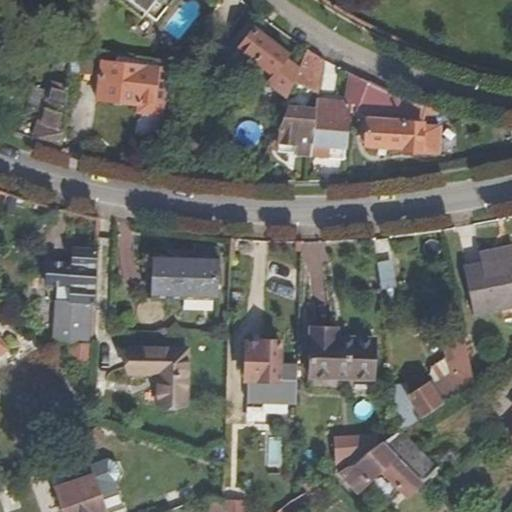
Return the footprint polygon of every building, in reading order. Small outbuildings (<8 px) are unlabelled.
[(18,0),(43,18),(45,3),(40,0),(18,0)] [(117,0),(132,12),(136,7),(153,20),(170,0),(117,0)] [(286,96),(297,68),(282,57),(286,51),(254,26),(238,46),(251,56),(245,63),(242,67),(262,83),(264,80),(286,96)] [(82,46),(70,43),(68,70),(79,72),(82,46)] [(251,56),(238,46),(232,53),(245,63),(251,56)] [(305,48),(297,68),(319,80),(322,57),(305,48)] [(162,116),(168,68),(100,59),(95,97),(138,102),(138,106),(144,106),(151,115),(162,116)] [(315,107),(311,151),(344,152),(348,105),(357,106),(367,81),(348,71),(344,99),(316,98),(315,107)] [(357,106),(356,107),(363,110),(374,110),(380,105),(388,89),(367,81),(357,106)] [(46,104),(42,140),(60,145),(66,85),(50,83),(49,104),(46,104)] [(279,149),(311,151),(315,107),(288,105),(280,124),(279,149)] [(369,140),(369,143),(403,145),(403,150),(422,151),(424,123),(405,121),(405,119),(370,117),(369,131),(364,131),(363,140),(369,140)] [(95,345),(99,253),(75,252),(74,267),(50,266),(49,288),(58,289),(56,339),(72,343),(95,345)] [(156,296),(221,297),(222,257),(157,256),(156,296)] [(511,307),(511,258),(466,271),(478,318),(511,307)] [(0,320),(0,357),(14,348),(0,328),(0,323),(2,322),(0,320)] [(311,325),(311,374),(375,374),(375,337),(338,337),(338,326),(311,325)] [(400,432),(404,429),(471,386),(467,364),(462,332),(443,335),(446,356),(446,364),(432,374),(408,388),(408,379),(394,380),(400,432)] [(302,403),(303,366),(285,365),(286,341),(267,340),(266,343),(254,343),(252,377),(255,378),(253,400),(302,403)] [(95,345),(72,343),(71,364),(94,365),(95,345)] [(161,405),(190,406),(191,350),(132,349),(132,374),(161,374),(161,405)] [(424,365),(432,374),(446,364),(446,356),(427,360),(424,365)] [(481,361),(467,364),(471,386),(483,377),(481,361)] [(396,455),(424,484),(440,468),(404,429),(400,432),(385,442),(396,455)] [(338,473),(378,446),(378,435),(336,436),(337,451),(338,473)] [(378,446),(338,473),(357,493),(396,455),(385,442),(378,446)] [(107,511),(101,493),(116,488),(108,461),(71,474),(74,484),(58,489),(65,511),(107,511)] [(314,483),(317,487),(323,483),(320,479),(314,483)] [(218,493),(202,499),(207,511),(227,511),(228,502),(228,501),(218,493)] [(238,511),(239,502),(228,502),(227,511),(238,511)]
